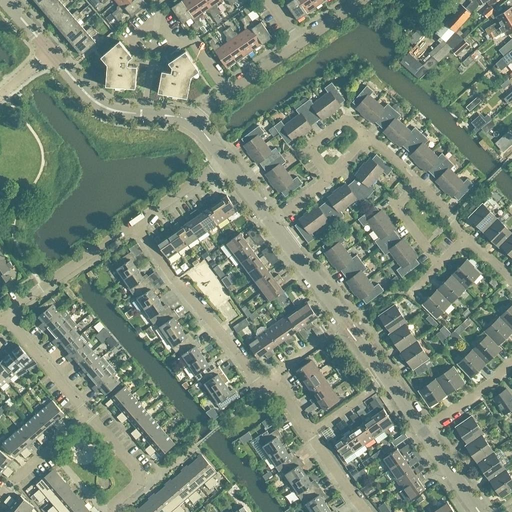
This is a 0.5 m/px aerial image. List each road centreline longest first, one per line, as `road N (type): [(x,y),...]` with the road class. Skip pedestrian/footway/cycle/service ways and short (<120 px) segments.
road 1 (tertiary): [(421,436),(271,222)]
road 2 (residential): [(253,378),(134,223)]
road 3 (tertiary): [(189,119),(97,100),(50,51)]
road 4 (residential): [(3,313),(134,223)]
road 5 (residential): [(88,413),(3,313)]
road 6 (residential): [(116,511),(137,471),(88,413)]
road 7 (residential): [(511,357),(421,436)]
